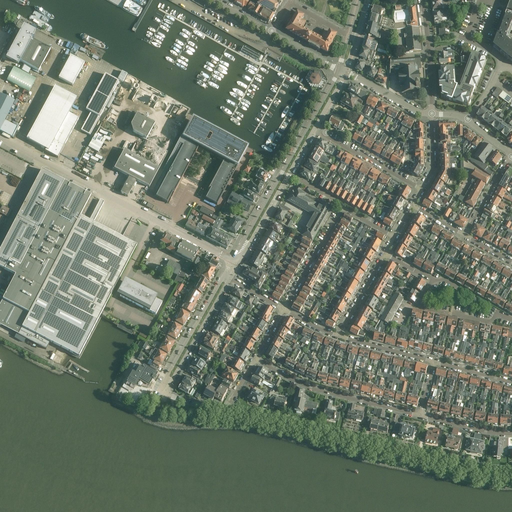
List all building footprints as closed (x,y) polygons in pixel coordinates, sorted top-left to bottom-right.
[(272,0),(259,0),(257,5),(261,7),(274,14),(281,4),(272,0)] [(442,0),(441,0),(431,2),(432,5),(431,5),(431,7),(432,8),(433,11),(442,9),(442,6),(444,6),(442,0)] [(497,36),(494,45),(511,59),(511,44),(506,39),(511,24),(511,0),(510,0),(499,32),(500,32),(499,35),(498,34),(497,36)] [(252,13),(256,6),(250,2),(247,8),(249,9),(248,10),(252,13)] [(256,5),(256,6),(252,13),(256,15),(261,7),(257,5),(256,5)] [(420,27),(417,6),(405,6),(395,6),(394,12),(394,20),(395,21),(393,30),(405,29),(418,28),(418,27),(420,27)] [(274,14),(261,7),(256,15),(268,22),(270,22),(274,14)] [(382,9),(373,7),(372,10),(372,11),(371,12),(372,13),(371,14),(381,16),(382,12),(384,13),(385,9),(382,9)] [(304,17),(298,13),(292,23),(291,23),(287,30),(309,43),(308,45),(311,46),(317,49),(317,50),(319,51),(320,49),(327,53),(332,45),(331,45),(336,35),(330,32),(328,35),(325,33),(321,39),(302,29),(306,22),(302,20),(304,17)] [(371,14),(369,24),(381,27),(390,30),(393,30),(395,21),(394,20),(393,20),(371,14)] [(447,15),(434,17),(434,19),(433,19),(434,22),(435,22),(435,27),(439,26),(439,21),(442,21),(442,18),(447,18),(446,15),(447,15)] [(381,27),(369,24),(367,31),(366,31),(365,36),(380,40),(381,35),(378,34),(379,32),(380,32),(381,27)] [(8,56),(5,60),(17,66),(20,62),(38,72),(50,50),(32,40),(32,41),(31,41),(35,33),(23,27),(19,34),(7,55),(8,56)] [(413,30),(402,32),(403,33),(404,42),(418,40),(418,36),(417,36),(417,34),(413,35),(413,30)] [(362,48),(372,52),(375,53),(377,45),(375,44),(375,42),(365,39),(362,48)] [(391,52),(392,42),(384,40),(383,44),(388,45),(387,52),(391,52)] [(404,42),(405,54),(415,53),(414,47),(418,46),(418,44),(419,44),(418,40),(404,42)] [(242,44),(239,49),(258,60),(261,54),(242,44)] [(360,54),(359,56),(360,57),(359,57),(370,61),(369,63),(372,64),(375,65),(377,60),(376,60),(376,58),(374,57),(376,53),(375,53),(372,52),(362,48),(361,54),(360,54)] [(460,58),(460,64),(466,64),(469,58),(471,54),(463,50),(461,54),(461,55),(461,58),(460,58)] [(440,60),(439,60),(440,64),(449,63),(448,59),(452,59),(451,52),(447,52),(448,54),(439,54),(440,60)] [(439,74),(440,82),(440,81),(441,81),(441,86),(440,86),(440,90),(441,90),(442,93),(441,93),(441,97),(445,99),(445,98),(446,98),(449,99),(448,100),(452,101),(452,100),(456,102),(456,103),(463,106),(463,105),(468,106),(469,105),(471,101),(470,101),(473,93),(474,91),(476,86),(476,87),(479,79),(478,79),(481,71),(482,71),(485,63),(485,64),(484,63),(486,59),(484,58),(485,57),(481,56),(480,56),(480,57),(475,55),(474,55),(472,54),(471,58),(472,58),(460,89),(454,87),(453,72),(455,72),(454,68),(446,68),(446,67),(441,68),(441,69),(440,69),(440,72),(440,74),(439,74)] [(84,64),(70,56),(58,79),(72,86),(84,64)] [(391,57),(391,63),(390,75),(395,75),(395,74),(398,74),(398,75),(399,86),(399,87),(401,87),(401,91),(401,92),(402,92),(402,94),(403,94),(403,93),(418,92),(418,90),(419,90),(419,89),(420,89),(420,85),(420,84),(419,73),(419,72),(419,68),(421,68),(421,69),(420,57),(396,59),(395,57),(391,57)] [(369,70),(372,64),(369,63),(361,60),(360,60),(360,62),(358,61),(357,62),(357,63),(357,64),(356,66),(355,69),(359,71),(362,72),(363,69),(364,70),(365,65),(367,66),(367,67),(367,69),(369,70)] [(375,65),(372,64),(369,70),(367,75),(370,77),(371,78),(372,79),(373,79),(374,79),(377,74),(377,73),(377,72),(373,69),(375,65)] [(14,67),(7,81),(28,92),(36,79),(14,67)] [(378,74),(376,80),(378,81),(377,81),(378,81),(378,82),(380,83),(381,82),(382,83),(382,84),(384,84),(385,84),(387,79),(388,77),(380,75),(381,71),(382,70),(379,69),(379,71),(378,74)] [(122,72),(117,80),(123,83),(127,75),(122,72)] [(323,77),(320,73),(314,73),(314,75),(313,75),(310,80),(313,85),(319,85),(321,80),(320,79),(323,77)] [(119,82),(105,75),(86,111),(90,113),(81,131),(90,136),(119,82)] [(348,91),(359,97),(363,91),(352,86),(351,86),(348,91)] [(77,99),(55,87),(26,140),(45,150),(45,152),(58,159),(64,147),(78,119),(69,114),(77,99)] [(363,91),(359,97),(364,100),(367,94),(363,91)] [(0,94),(0,130),(0,131),(5,121),(14,102),(0,94)] [(344,98),(341,104),(341,105),(344,107),(345,106),(346,105),(353,109),(356,103),(361,105),(363,101),(359,99),(358,100),(348,94),(347,96),(346,95),(344,95),(343,97),(344,98)] [(367,105),(364,112),(366,113),(374,98),(373,98),(373,97),(371,96),(371,97),(370,96),(366,105),(367,105)] [(374,98),(366,113),(368,114),(371,108),(374,109),(379,101),(374,98)] [(378,111),(375,118),(377,119),(385,104),(383,103),(383,102),(382,102),(381,102),(376,110),(378,111)] [(385,104),(377,119),(379,120),(382,114),(385,115),(389,106),(389,105),(388,105),(387,105),(385,104)] [(389,116),(385,122),(387,123),(395,110),(393,109),(394,108),(392,107),(391,108),(391,107),(387,115),(389,116)] [(480,118),(482,119),(487,112),(482,108),(477,115),(477,116),(478,117),(480,118)] [(395,110),(387,123),(390,125),(393,119),(395,120),(400,112),(399,112),(400,111),(398,110),(397,111),(395,110)] [(400,113),(393,127),(396,129),(397,126),(396,125),(398,121),(401,122),(405,115),(403,114),(404,113),(401,112),(401,113),(400,113)] [(487,123),(492,116),(487,112),(482,119),(487,123)] [(154,125),(137,115),(131,126),(133,133),(136,135),(146,140),(154,125)] [(359,115),(355,122),(360,125),(364,118),(359,115)] [(403,133),(411,118),(407,116),(402,125),(404,126),(400,133),(402,134),(403,133)] [(492,127),(497,119),(492,116),(487,123),(492,127)] [(333,118),(329,125),(337,130),(337,129),(341,131),(344,127),(341,126),(343,123),(333,118)] [(411,118),(403,133),(405,134),(408,129),(410,130),(415,121),(411,118)] [(186,140),(155,197),(167,203),(169,204),(183,176),(187,178),(189,175),(185,173),(199,147),(215,156),(213,160),(215,161),(217,157),(224,160),(204,198),(205,199),(217,205),(244,154),(247,148),(192,119),(182,138),(186,140)] [(497,130),(502,123),(497,119),(492,127),(497,130)] [(5,121),(0,131),(12,137),(17,127),(5,121)] [(417,122),(413,128),(414,131),(415,131),(415,134),(423,134),(423,125),(423,124),(421,123),(420,124),(417,122)] [(501,134),(507,127),(502,123),(497,130),(501,134)] [(511,130),(507,127),(501,134),(504,136),(504,137),(505,137),(506,138),(506,137),(507,138),(511,130)] [(463,136),(463,138),(466,140),(471,134),(472,133),(469,131),(469,132),(466,130),(467,130),(466,130),(466,129),(466,128),(465,128),(464,128),(463,128),(463,134),(464,135),(463,136)] [(357,133),(353,140),(353,141),(354,142),(355,142),(357,142),(364,130),(362,129),(359,134),(357,133)] [(364,130),(357,142),(359,143),(359,145),(360,145),(361,145),(365,138),(367,135),(365,133),(366,131),(364,130)] [(375,134),(367,148),(368,149),(368,150),(369,150),(370,150),(375,141),(374,141),(378,134),(376,132),(375,134)] [(368,137),(363,146),(363,147),(365,148),(366,148),(367,148),(375,134),(373,133),(370,138),(368,137)] [(463,145),(463,147),(464,148),(467,144),(467,143),(468,142),(470,144),(475,137),(476,136),(474,134),(473,135),(471,134),(466,140),(465,143),(463,145)] [(377,142),(372,151),(373,152),(374,153),(375,153),(376,153),(386,136),(384,135),(382,139),(381,141),(380,140),(378,141),(377,142)] [(386,136),(376,153),(377,154),(377,155),(378,156),(379,155),(380,156),(385,147),(383,146),(386,141),(388,137),(386,136)] [(466,151),(463,155),(465,156),(468,153),(473,146),(476,148),(481,141),(481,140),(479,138),(478,139),(476,138),(466,151)] [(317,143),(316,145),(317,147),(326,152),(331,155),(335,157),(338,151),(335,149),(334,151),(333,151),(335,147),(321,139),(319,143),(317,143)] [(386,148),(381,156),(382,157),(382,158),(383,158),(384,158),(385,159),(393,144),(391,143),(390,144),(389,146),(388,145),(386,148)] [(472,154),(468,159),(469,160),(484,171),(486,168),(488,167),(484,164),(494,151),(484,143),(474,156),(472,154)] [(393,144),(385,159),(386,159),(386,160),(387,161),(388,161),(389,161),(393,152),(391,151),(394,147),(395,146),(393,144)] [(314,152),(313,154),(325,161),(329,163),(330,161),(323,155),(324,153),(316,148),(314,149),(313,151),(314,152)] [(159,169),(124,150),(114,169),(129,177),(120,193),(127,197),(136,181),(149,188),(159,169)] [(340,151),(336,158),(339,159),(336,164),(338,165),(344,154),(343,152),(342,152),(341,152),(340,151)] [(396,152),(390,162),(393,163),(393,164),(394,164),(401,152),(401,151),(400,151),(399,152),(398,151),(397,153),(396,152)] [(401,152),(394,164),(397,167),(398,166),(399,167),(403,160),(403,159),(401,158),(402,155),(401,154),(402,152),(401,151),(401,152)] [(499,155),(495,152),(489,161),(492,163),(492,164),(495,167),(502,158),(499,156),(499,155)] [(311,155),(309,158),(310,159),(309,159),(318,164),(320,161),(324,163),(325,161),(313,154),(312,155),(311,155)] [(342,164),(340,169),(342,170),(349,156),(348,155),(347,154),(346,154),(341,163),(342,164)] [(349,156),(342,170),(343,171),(344,171),(346,166),(348,167),(353,158),(352,157),(351,157),(349,156)] [(409,170),(408,172),(419,178),(421,175),(420,175),(421,173),(423,169),(418,166),(418,165),(418,158),(409,158),(409,161),(412,163),(410,167),(409,168),(409,170)] [(352,169),(349,174),(351,175),(359,161),(357,161),(357,160),(356,159),(355,159),(350,168),(352,169)] [(305,164),(304,166),(305,167),(314,172),(316,168),(317,168),(323,171),(324,170),(325,169),(319,166),(318,166),(309,161),(307,164),(305,164)] [(359,161),(351,175),(353,176),(356,171),(357,172),(362,163),(362,162),(361,162),(360,162),(359,161)] [(361,174),(358,179),(360,180),(368,167),(367,166),(366,165),(365,164),(364,165),(364,164),(359,173),(361,174)] [(368,167),(360,180),(362,181),(365,177),(366,178),(372,169),(371,168),(371,167),(370,167),(369,167),(368,167)] [(511,169),(509,168),(499,186),(505,190),(507,186),(511,180),(511,177),(511,169)] [(301,172),(300,173),(301,175),(300,175),(305,178),(305,179),(306,180),(308,180),(309,180),(312,182),(314,179),(313,178),(315,175),(304,169),(302,172),(301,172)] [(370,179),(366,186),(368,187),(377,172),(376,171),(376,170),(374,169),(373,170),(369,177),(371,178),(370,179)] [(438,176),(437,178),(438,178),(437,179),(447,185),(448,181),(450,178),(453,180),(455,175),(455,169),(450,169),(441,169),(441,172),(439,176),(438,176)] [(10,286),(0,304),(0,325),(18,335),(46,350),(50,342),(57,346),(59,347),(67,351),(69,352),(79,357),(96,323),(136,246),(93,223),(104,202),(101,201),(90,222),(80,216),(81,214),(84,216),(94,197),(91,196),(84,192),(81,191),(74,187),(71,185),(70,185),(66,183),(64,182),(61,180),(56,178),(49,174),(47,173),(45,172),(42,170),(41,170),(0,250),(0,267),(15,275),(11,284),(8,283),(7,285),(10,286)] [(256,176),(255,178),(257,179),(264,183),(266,179),(267,179),(268,179),(269,176),(269,175),(263,172),(263,171),(261,170),(260,171),(260,170),(256,176)] [(486,185),(490,179),(475,170),(471,177),(475,179),(464,198),(461,196),(459,200),(473,208),(477,202),(476,201),(485,185),(486,185)] [(377,172),(368,187),(370,188),(374,182),(376,183),(381,174),(380,174),(380,173),(379,172),(378,172),(377,172)] [(320,183),(318,187),(320,188),(321,188),(322,189),(323,189),(328,180),(326,179),(328,176),(327,176),(325,174),(320,183)] [(380,183),(376,190),(378,191),(386,177),(384,176),(384,175),(383,174),(382,175),(378,182),(380,183)] [(386,177),(378,191),(380,192),(384,185),(386,187),(390,179),(390,178),(389,178),(388,178),(386,177)] [(330,178),(324,189),(326,191),(327,192),(328,192),(332,186),(329,184),(332,179),(330,178)] [(257,179),(255,183),(254,183),(251,182),(248,188),(258,193),(261,189),(263,187),(262,187),(264,183),(257,179)] [(391,180),(389,185),(395,188),(408,195),(411,191),(407,189),(407,188),(406,188),(405,187),(401,185),(393,181),(391,180)] [(441,189),(450,194),(451,192),(448,190),(442,187),(444,184),(436,180),(434,185),(437,187),(438,186),(442,189),(441,189)] [(336,181),(329,193),(331,194),(332,195),(333,195),(334,195),(337,188),(335,187),(338,182),(336,181)] [(342,183),(334,196),(337,197),(337,198),(338,198),(339,198),(343,192),(340,190),(344,184),(342,183)] [(389,185),(387,187),(400,194),(399,196),(406,200),(406,199),(407,199),(407,198),(407,197),(408,195),(395,188),(389,185)] [(432,186),(431,188),(431,189),(439,194),(440,191),(446,194),(449,196),(450,194),(441,189),(442,189),(438,186),(437,187),(434,185),(433,186),(432,186)] [(347,186),(340,198),(344,201),(348,194),(350,191),(348,190),(349,187),(347,186)] [(497,190),(497,192),(511,200),(511,197),(505,193),(506,192),(499,187),(499,188),(498,188),(497,189),(497,190)] [(304,238),(312,242),(331,208),(331,209),(331,208),(324,204),(323,205),(306,195),(300,191),(301,190),(300,189),(299,188),(297,188),(294,193),(293,193),(293,194),(292,194),(288,201),(314,215),(307,228),(303,236),(303,237),(304,238)] [(352,189),(345,201),(347,202),(347,203),(348,204),(349,204),(353,197),(351,196),(354,190),(352,189)] [(256,196),(247,191),(246,191),(244,194),(243,193),(242,196),(253,202),(256,196)] [(357,192),(350,204),(352,205),(352,206),(353,207),(354,207),(355,207),(358,200),(356,199),(359,193),(360,192),(358,191),(357,192)] [(429,191),(428,194),(429,194),(428,195),(441,203),(442,201),(435,197),(437,195),(430,191),(430,192),(429,191)] [(495,194),(495,195),(502,199),(503,197),(511,203),(511,202),(511,200),(497,192),(496,192),(495,193),(495,194)] [(248,212),(252,204),(232,193),(226,203),(235,208),(235,206),(238,208),(239,207),(248,212)] [(362,203),(362,202),(365,197),(362,195),(355,207),(360,210),(364,204),(362,203)] [(426,196),(425,198),(426,199),(434,204),(435,203),(441,206),(443,204),(441,203),(428,195),(427,196),(426,196)] [(366,200),(361,210),(361,211),(362,212),(363,212),(365,213),(368,206),(366,205),(370,197),(368,196),(366,200)] [(388,196),(387,198),(402,206),(403,205),(404,205),(405,203),(405,202),(397,197),(396,200),(388,196)] [(492,199),(491,200),(505,208),(506,206),(500,203),(501,201),(494,197),(494,196),(493,197),(492,198),(492,199)] [(387,198),(386,200),(393,204),(392,206),(400,211),(401,211),(402,209),(401,208),(402,206),(387,198)] [(372,201),(365,213),(367,214),(368,215),(369,215),(370,215),(370,216),(374,209),(375,206),(373,205),(374,203),(374,202),(373,200),(372,201)] [(423,202),(421,205),(422,205),(429,209),(431,206),(441,212),(439,215),(442,216),(445,211),(425,200),(424,203),(423,202)] [(490,204),(489,204),(497,208),(498,206),(503,210),(505,208),(491,200),(491,202),(490,202),(489,203),(490,204)] [(154,207),(146,202),(143,201),(142,202),(141,204),(152,210),(154,207)] [(447,209),(443,216),(448,219),(455,206),(453,205),(450,210),(447,209)] [(487,209),(486,209),(493,213),(494,211),(498,213),(499,211),(489,205),(488,207),(487,207),(487,208),(487,209)] [(199,212),(215,221),(218,215),(202,207),(199,212)] [(224,207),(221,212),(225,215),(229,217),(230,215),(232,211),(224,207)] [(384,208),(383,210),(396,217),(397,215),(398,215),(399,214),(398,213),(398,212),(391,208),(390,211),(384,208)] [(279,213),(276,218),(282,221),(285,216),(290,220),(292,217),(286,214),(287,213),(280,209),(278,213),(279,213)] [(449,220),(448,220),(454,223),(459,214),(461,210),(458,209),(457,212),(458,212),(457,213),(456,216),(452,214),(449,220)] [(383,210),(382,212),(388,215),(386,218),(393,222),(393,221),(395,221),(395,220),(395,219),(396,217),(383,210)] [(459,216),(455,224),(459,226),(466,214),(468,211),(465,210),(464,212),(462,215),(462,216),(461,217),(459,216)] [(466,214),(459,226),(463,228),(464,228),(468,221),(465,220),(466,218),(467,218),(468,215),(469,215),(471,212),(468,210),(468,211),(466,214)] [(486,210),(483,214),(491,218),(492,216),(497,219),(498,217),(486,210)] [(344,217),(343,219),(356,226),(357,223),(352,220),(353,218),(345,214),(343,216),(344,217)] [(378,214),(376,217),(385,222),(383,224),(390,227),(391,228),(393,225),(392,224),(393,223),(378,214)] [(415,218),(415,219),(428,227),(429,227),(432,229),(435,225),(431,223),(429,225),(424,222),(425,220),(417,215),(416,215),(415,217),(415,218)] [(224,220),(223,219),(218,217),(212,227),(218,230),(224,220)] [(231,220),(229,223),(230,224),(238,228),(239,228),(240,226),(240,225),(241,223),(234,218),(232,220),(231,220)] [(342,219),(340,222),(341,223),(340,224),(348,228),(347,228),(353,232),(355,229),(349,226),(350,224),(343,220),(342,219)] [(413,221),(412,222),(412,223),(421,228),(422,226),(423,226),(428,229),(428,227),(415,219),(414,221),(413,221)] [(190,230),(194,222),(189,220),(185,227),(190,230)] [(473,233),(473,234),(476,236),(481,228),(483,224),(484,223),(481,221),(479,226),(480,227),(479,228),(476,226),(473,233)] [(194,232),(198,225),(194,222),(190,230),(194,232)] [(271,226),(270,229),(278,233),(281,235),(284,229),(272,222),(270,226),(271,226)] [(238,228),(230,224),(227,230),(235,234),(236,231),(238,231),(238,230),(238,229),(238,228)] [(481,228),(476,236),(481,238),(485,231),(483,230),(486,225),(483,224),(481,228)] [(203,227),(198,225),(194,232),(199,235),(203,227)] [(203,227),(199,235),(204,237),(209,227),(204,225),(203,227)] [(339,225),(337,227),(338,228),(337,229),(350,236),(351,234),(349,233),(349,230),(346,229),(340,225),(339,225)] [(363,229),(363,230),(367,232),(382,241),(383,239),(384,239),(386,237),(385,236),(378,232),(377,234),(370,230),(371,228),(365,225),(363,229)] [(410,227),(409,229),(421,236),(423,234),(417,231),(419,229),(411,225),(410,225),(410,227)] [(429,239),(431,241),(439,227),(435,225),(431,233),(432,234),(429,239)] [(491,234),(487,242),(491,244),(496,237),(494,236),(497,230),(498,227),(496,226),(496,227),(494,229),(491,234)] [(206,238),(216,244),(221,234),(217,232),(218,230),(212,227),(211,229),(206,238)] [(439,227),(431,241),(433,242),(436,236),(438,237),(443,229),(439,227)] [(487,232),(483,239),(487,242),(491,234),(494,229),(492,228),(490,232),(489,233),(487,232)] [(336,230),(335,232),(335,233),(342,236),(343,235),(349,238),(350,236),(337,229),(337,230),(336,230)] [(421,237),(421,236),(409,229),(406,234),(414,238),(416,236),(421,239),(425,241),(426,239),(421,237)] [(363,230),(359,237),(363,239),(364,239),(365,237),(367,232),(363,230)] [(266,233),(265,235),(266,237),(265,237),(274,242),(275,239),(277,240),(279,237),(269,231),(268,233),(266,233)] [(442,240),(439,245),(442,246),(449,234),(447,233),(446,232),(445,231),(444,231),(440,238),(442,240)] [(165,233),(160,243),(167,247),(165,250),(175,255),(174,256),(186,262),(182,269),(187,272),(191,264),(190,264),(193,259),(194,260),(194,259),(196,256),(198,251),(181,242),(175,239),(165,233)] [(334,233),(333,236),(333,237),(345,245),(347,242),(340,239),(341,237),(335,234),(334,233)] [(499,233),(492,244),(494,246),(495,246),(496,247),(497,247),(501,240),(502,238),(500,235),(501,234),(499,233)] [(503,239),(498,248),(499,248),(500,249),(501,249),(502,250),(509,236),(511,234),(509,233),(508,235),(505,241),(503,239)] [(221,234),(216,244),(227,249),(232,240),(221,234)] [(449,234),(442,246),(444,248),(447,242),(449,244),(453,236),(453,235),(452,235),(451,235),(449,234)] [(509,236),(502,250),(503,250),(503,251),(504,252),(505,252),(506,252),(510,244),(508,243),(511,236),(511,234),(509,236)] [(404,238),(403,240),(419,248),(420,247),(416,245),(411,242),(412,239),(405,235),(405,236),(404,236),(403,238),(404,238)] [(331,238),(330,240),(331,241),(330,241),(337,245),(338,243),(344,247),(345,245),(333,237),(332,239),(331,238)] [(364,239),(379,248),(381,243),(374,239),(372,241),(365,237),(364,239)] [(304,238),(301,243),(310,248),(311,245),(312,246),(313,243),(312,242),(304,238)] [(263,242),(261,244),(271,250),(272,247),(271,247),(273,243),(264,239),(263,239),(262,240),(262,241),(263,242)] [(363,239),(362,242),(364,243),(370,246),(369,248),(376,252),(377,252),(378,250),(378,249),(379,248),(364,239),(363,239)] [(450,253),(448,256),(451,257),(452,254),(459,242),(457,241),(457,240),(456,239),(455,239),(454,239),(450,246),(453,248),(450,253)] [(401,241),(400,243),(401,243),(400,244),(407,248),(409,245),(414,248),(419,251),(420,250),(418,249),(419,248),(403,240),(402,241),(401,241)] [(296,241),(295,243),(297,244),(296,247),(307,253),(308,253),(309,250),(308,250),(309,248),(296,241)] [(329,245),(328,246),(344,255),(345,253),(342,251),(338,249),(339,247),(337,246),(330,242),(329,242),(328,244),(329,245)] [(459,242),(452,254),(455,256),(458,250),(460,252),(464,244),(463,244),(463,243),(462,243),(461,243),(459,242)] [(258,247),(258,248),(258,249),(258,250),(266,255),(268,252),(269,252),(271,253),(272,251),(271,250),(261,244),(260,247),(259,247),(258,247)] [(398,248),(397,250),(409,256),(411,254),(405,251),(407,249),(400,245),(400,246),(399,245),(398,247),(398,248)] [(462,253),(460,255),(462,256),(460,259),(462,260),(469,248),(468,247),(468,246),(467,245),(466,246),(466,245),(462,253)] [(293,246),(291,248),(297,252),(296,254),(304,258),(305,258),(306,256),(305,256),(306,254),(293,246)] [(326,247),(325,249),(326,249),(326,250),(332,253),(333,252),(339,255),(342,257),(344,255),(328,246),(327,247),(326,247)] [(361,249),(360,251),(373,258),(373,257),(374,257),(375,255),(375,254),(367,250),(365,248),(364,251),(361,249)] [(469,248),(462,260),(465,261),(466,259),(467,256),(469,257),(473,250),(473,249),(472,248),(471,248),(469,248)] [(324,253),(323,255),(335,262),(337,260),(330,256),(332,254),(325,251),(324,250),(323,253),(324,253)] [(396,251),(394,253),(395,253),(395,254),(402,258),(403,256),(408,259),(409,259),(408,262),(411,263),(414,259),(409,256),(397,250),(396,251)] [(424,254),(417,267),(421,269),(425,261),(423,260),(426,255),(428,251),(426,250),(424,254)] [(207,255),(198,251),(196,256),(199,258),(216,268),(219,263),(218,261),(207,255)] [(360,251),(359,253),(364,256),(363,258),(370,262),(371,262),(372,261),(372,260),(372,259),(373,258),(360,251)] [(473,259),(470,264),(472,265),(479,253),(478,252),(477,251),(476,251),(475,251),(471,258),(473,259)] [(255,256),(254,258),(263,263),(264,261),(263,260),(265,257),(257,252),(256,253),(255,253),(254,254),(254,255),(255,256)] [(290,252),(289,254),(294,257),(292,259),(301,264),(301,263),(302,263),(303,261),(302,260),(303,259),(293,253),(290,252)] [(417,257),(413,264),(417,267),(424,254),(422,253),(421,255),(419,254),(417,257)] [(479,253),(472,265),(474,267),(477,261),(479,262),(483,255),(482,254),(481,254),(480,254),(479,253)] [(433,260),(427,272),(432,275),(433,272),(433,271),(436,266),(433,265),(435,262),(436,262),(438,259),(440,256),(437,254),(433,260)] [(321,256),(320,259),(327,263),(328,261),(334,264),(335,262),(323,255),(322,257),(321,256)] [(483,264),(478,272),(481,274),(482,271),(489,259),(487,258),(487,257),(486,256),(485,256),(481,263),(483,264)] [(287,257),(286,259),(292,263),(290,265),(298,269),(299,269),(300,267),(299,266),(300,264),(287,257)] [(250,261),(250,262),(251,263),(250,264),(259,268),(260,265),(261,266),(263,263),(254,258),(252,260),(251,260),(250,261)] [(356,259),(355,261),(367,268),(368,266),(369,267),(370,264),(369,264),(370,264),(362,260),(361,261),(356,258),(356,259)] [(352,259),(351,262),(353,263),(359,266),(357,268),(365,272),(366,273),(367,270),(366,270),(367,268),(355,261),(352,259)] [(427,261),(422,270),(427,272),(433,260),(431,259),(429,262),(427,261)] [(482,271),(481,274),(483,275),(484,272),(487,267),(490,269),(494,261),(493,261),(493,260),(492,259),(491,260),(489,259),(482,271)] [(169,260),(165,269),(178,276),(174,282),(178,284),(180,285),(186,273),(180,270),(182,267),(169,260)] [(318,263),(317,265),(330,272),(331,269),(325,266),(326,264),(320,260),(320,261),(319,260),(317,262),(318,263)] [(439,264),(435,271),(439,273),(445,262),(443,261),(441,265),(439,264)] [(284,262),(283,264),(289,268),(287,270),(295,274),(296,274),(297,272),(296,271),(297,270),(284,262)] [(445,262),(439,273),(443,275),(447,268),(445,267),(447,263),(445,262)] [(493,271),(490,276),(492,277),(499,264),(498,264),(498,263),(496,262),(495,262),(491,270),(493,271)] [(388,263),(387,266),(388,266),(387,268),(390,269),(389,270),(399,276),(401,273),(398,272),(398,273),(397,273),(399,268),(390,263),(389,263),(388,263)] [(207,264),(203,270),(205,271),(213,275),(214,273),(214,272),(215,269),(209,265),(207,264)] [(499,264),(492,277),(494,278),(497,273),(500,274),(504,267),(503,267),(503,266),(502,265),(501,265),(499,264)] [(315,266),(314,268),(315,269),(321,273),(323,271),(329,274),(332,277),(334,274),(330,272),(317,265),(316,266),(315,266)] [(445,276),(449,279),(456,267),(453,265),(450,271),(448,269),(445,276)] [(455,282),(459,284),(467,270),(468,268),(466,266),(461,276),(459,275),(455,282)] [(456,267),(449,279),(453,281),(457,274),(459,271),(457,270),(458,268),(456,267)] [(245,271),(243,274),(244,275),(248,278),(248,279),(248,280),(248,281),(249,281),(250,281),(251,281),(252,280),(256,283),(254,287),(259,290),(262,285),(266,277),(267,276),(267,275),(262,273),(261,274),(260,275),(259,274),(259,273),(253,270),(252,271),(248,268),(246,271),(245,271)] [(282,268),(280,270),(286,273),(284,275),(291,279),(292,279),(293,279),(294,277),(293,276),(294,275),(287,271),(282,268)] [(347,271),(361,279),(364,274),(355,269),(354,271),(349,268),(347,271)] [(385,268),(384,271),(384,272),(391,275),(392,274),(398,277),(399,276),(389,270),(390,269),(387,268),(386,269),(385,268)] [(503,276),(500,282),(502,283),(509,270),(508,269),(507,268),(506,268),(505,268),(501,276),(503,276)] [(203,270),(200,275),(202,276),(202,277),(209,281),(210,278),(211,278),(212,277),(213,275),(205,271),(203,270)] [(313,272),(312,274),(325,281),(326,279),(320,276),(321,274),(314,270),(313,270),(312,272),(313,272)] [(509,270),(502,283),(504,284),(507,279),(509,280),(511,274),(511,270),(510,271),(509,270)] [(347,271),(346,273),(353,276),(351,279),(359,283),(360,283),(361,280),(360,280),(361,279),(347,271)] [(277,272),(275,275),(278,277),(278,276),(282,278),(280,280),(288,285),(289,284),(289,285),(291,282),(290,282),(291,280),(284,276),(277,272)] [(466,272),(459,284),(463,287),(467,280),(465,278),(468,273),(466,272)] [(465,287),(469,290),(476,278),(479,273),(476,272),(470,282),(468,281),(465,287)] [(382,274),(381,277),(393,284),(394,282),(389,279),(390,277),(384,273),(383,274),(382,274)] [(311,275),(309,277),(310,277),(310,278),(316,281),(317,280),(324,283),(325,281),(312,274),(311,275)] [(346,276),(344,278),(351,282),(350,284),(356,287),(357,286),(358,287),(359,284),(346,276)] [(272,279),(274,281),(280,284),(278,286),(285,290),(286,290),(288,288),(287,287),(288,286),(281,282),(281,281),(276,278),(276,279),(273,277),(272,279)] [(381,277),(379,280),(380,280),(379,281),(386,285),(387,283),(392,286),(393,284),(381,277)] [(308,281),(307,283),(320,290),(321,288),(315,284),(316,282),(309,278),(309,279),(308,278),(307,281),(308,281)] [(411,278),(409,280),(423,288),(424,286),(425,287),(426,284),(426,283),(418,279),(417,281),(411,278)] [(478,279),(476,278),(469,290),(473,292),(477,286),(475,284),(478,279)] [(197,285),(205,289),(207,287),(206,286),(206,285),(208,282),(201,279),(197,285)] [(124,280),(116,295),(149,312),(156,315),(162,303),(155,300),(157,297),(124,280)] [(409,280),(408,282),(415,286),(413,288),(421,292),(422,292),(423,290),(422,289),(423,288),(409,280)] [(486,284),(479,296),(483,298),(487,291),(485,290),(490,282),(488,281),(486,284)] [(377,282),(376,285),(391,294),(393,292),(390,291),(384,287),(385,285),(379,282),(378,283),(377,282)] [(306,283),(304,285),(305,286),(312,290),(313,288),(319,292),(320,290),(307,283),(307,284),(306,283)] [(342,283),(341,285),(354,293),(356,290),(355,290),(355,288),(349,285),(348,286),(342,283)] [(475,293),(479,296),(486,284),(483,283),(480,288),(479,287),(475,293)] [(485,299),(489,301),(499,284),(497,283),(492,293),(489,292),(485,299)] [(273,284),(271,286),(277,289),(275,292),(282,296),(282,295),(283,296),(285,293),(284,293),(285,291),(278,287),(273,284)] [(499,284),(489,301),(493,304),(498,296),(495,295),(501,286),(499,284)] [(205,289),(197,285),(194,291),(201,294),(203,291),(204,291),(205,289)] [(341,285),(340,287),(346,290),(345,292),(351,296),(352,295),(353,295),(354,293),(341,285)] [(376,285),(374,288),(375,289),(374,289),(381,293),(382,291),(388,295),(390,296),(391,294),(376,285)] [(303,288),(301,291),(302,291),(309,295),(310,293),(316,297),(316,296),(318,294),(312,291),(305,287),(304,288),(303,288)] [(234,292),(233,295),(240,299),(242,296),(246,298),(248,295),(244,293),(235,288),(233,292),(234,292)] [(279,301),(282,296),(269,289),(268,291),(274,294),(272,297),(279,301)] [(405,289),(403,291),(417,299),(418,297),(418,298),(420,295),(419,295),(420,294),(412,290),(411,293),(405,289)] [(507,291),(498,307),(503,309),(507,302),(505,300),(507,295),(510,290),(508,289),(507,291)] [(372,291),(370,294),(384,302),(385,300),(379,296),(380,294),(374,290),(373,292),(372,291)] [(494,304),(498,307),(507,291),(505,290),(501,298),(498,297),(494,304)] [(189,298),(196,302),(198,299),(199,299),(201,296),(200,296),(200,295),(193,291),(189,298)] [(337,291),(336,293),(350,301),(351,298),(350,298),(351,297),(344,293),(343,295),(337,291)] [(402,291),(401,293),(402,293),(408,297),(407,299),(414,303),(415,303),(417,301),(416,300),(417,299),(403,291),(402,291)] [(300,292),(299,295),(300,296),(299,297),(308,302),(309,299),(311,300),(314,302),(315,300),(312,298),(302,292),(301,293),(300,292)] [(336,293),(335,295),(341,299),(340,300),(340,301),(346,305),(347,304),(347,303),(348,303),(350,301),(336,293)] [(395,293),(380,320),(389,325),(404,298),(395,293)] [(254,299),(249,296),(245,303),(250,306),(254,299)] [(229,301),(228,303),(236,308),(240,310),(243,304),(239,302),(231,297),(230,297),(228,300),(229,301)] [(368,300),(367,302),(371,304),(372,304),(382,309),(383,307),(377,304),(378,301),(370,297),(368,299),(369,299),(368,300)] [(189,298),(186,303),(194,308),(196,305),(195,304),(196,302),(189,298)] [(297,298),(295,301),(296,302),(303,306),(305,304),(311,307),(312,305),(299,298),(298,299),(297,298)] [(331,302),(345,310),(346,307),(345,307),(346,305),(340,301),(338,303),(332,300),(331,302)] [(331,302),(330,304),(336,308),(335,310),(341,313),(342,311),(343,312),(345,310),(331,302)] [(381,312),(382,309),(372,304),(371,304),(367,302),(365,306),(373,310),(374,308),(381,312)] [(192,311),(194,308),(186,303),(183,309),(190,313),(192,311)] [(293,305),(291,308),(293,309),(300,313),(301,314),(305,308),(303,307),(296,303),(294,306),(293,305)] [(225,305),(223,308),(225,309),(223,311),(231,316),(234,310),(225,305)] [(260,305),(259,307),(272,314),(273,313),(275,310),(274,310),(267,306),(266,308),(260,305)] [(259,307),(258,309),(263,312),(262,314),(270,319),(271,317),(271,316),(272,314),(259,307)] [(363,310),(362,312),(375,319),(375,318),(376,317),(370,314),(372,312),(364,307),(364,308),(363,308),(362,310),(363,310)] [(323,308),(322,310),(323,310),(326,312),(338,319),(339,317),(340,318),(341,315),(340,315),(341,315),(334,311),(333,313),(327,310),(323,308)] [(182,311),(179,316),(187,321),(189,318),(188,317),(189,315),(182,311)] [(256,311),(254,313),(260,317),(260,316),(261,316),(260,319),(267,323),(268,321),(269,321),(270,319),(262,314),(256,311)] [(307,317),(312,320),(315,314),(310,311),(307,317)] [(415,325),(414,330),(416,331),(417,326),(419,320),(421,320),(423,312),(418,311),(415,325)] [(326,312),(324,314),(330,318),(329,320),(336,323),(337,324),(338,321),(337,321),(338,319),(326,312)] [(360,313),(359,315),(359,316),(359,317),(366,321),(368,318),(373,322),(375,319),(362,312),(361,314),(360,313)] [(221,316),(219,318),(228,323),(231,317),(223,313),(222,313),(220,315),(221,316)] [(435,314),(430,313),(425,333),(428,334),(430,322),(433,323),(435,314)] [(187,321),(179,316),(175,322),(183,326),(184,323),(185,324),(187,321)] [(250,317),(249,319),(264,328),(265,327),(266,327),(267,325),(266,324),(259,320),(258,322),(252,318),(250,317)] [(286,318),(284,321),(298,329),(299,328),(300,327),(296,325),(296,326),(293,324),(295,322),(287,317),(287,318),(286,318)] [(357,320),(356,322),(371,330),(374,332),(375,329),(370,327),(365,324),(366,321),(359,317),(358,317),(356,319),(357,320)] [(323,318),(322,320),(327,323),(325,326),(333,329),(335,327),(334,327),(335,324),(323,318)] [(453,318),(450,334),(452,334),(453,328),(452,328),(452,327),(456,328),(458,319),(453,318)] [(249,319),(248,321),(250,322),(256,325),(255,327),(262,331),(263,332),(264,329),(264,328),(249,319)] [(216,323),(215,324),(215,325),(215,326),(223,330),(225,331),(228,326),(218,320),(217,323),(217,322),(216,323)] [(284,321),(282,325),(283,326),(282,326),(290,330),(291,328),(294,329),(293,330),(297,332),(298,330),(298,329),(284,321)] [(465,321),(462,336),(464,336),(465,331),(464,331),(464,330),(468,330),(468,331),(470,322),(469,322),(465,321)] [(171,329),(179,334),(181,331),(180,330),(182,328),(172,322),(170,325),(172,326),(171,329)] [(355,322),(353,325),(354,325),(354,326),(361,330),(362,328),(366,330),(366,331),(370,333),(371,330),(356,322),(355,323),(355,322)] [(213,329),(212,331),(220,336),(223,330),(215,326),(214,326),(213,328),(213,329)] [(353,327),(350,332),(351,333),(350,334),(352,335),(353,334),(357,336),(359,333),(364,336),(365,334),(353,327)] [(247,328),(246,329),(259,337),(260,335),(261,335),(262,334),(261,333),(261,332),(254,328),(253,331),(247,328)] [(280,330),(279,332),(291,339),(292,337),(287,334),(288,332),(281,328),(280,328),(279,329),(280,330)] [(304,337),(301,342),(303,343),(309,331),(308,330),(308,329),(306,328),(305,329),(301,336),(304,337)] [(373,341),(378,342),(382,328),(380,328),(378,333),(375,333),(373,341)] [(177,338),(179,334),(171,329),(169,332),(167,331),(165,334),(166,334),(175,340),(177,337),(177,338)] [(246,330),(245,331),(251,335),(249,337),(257,341),(258,341),(259,339),(258,338),(259,337),(246,329),(246,330)] [(390,345),(394,329),(392,329),(390,336),(387,336),(385,344),(390,345)] [(309,331),(303,343),(305,344),(307,342),(309,343),(310,340),(314,333),(314,332),(312,331),(311,332),(309,331)] [(277,334),(276,335),(277,336),(284,340),(285,338),(290,341),(291,339),(279,332),(278,334),(277,334)] [(313,341),(311,344),(313,345),(312,347),(313,348),(314,348),(317,343),(320,336),(318,335),(319,334),(317,333),(316,334),(312,341),(313,341)] [(208,335),(206,339),(216,344),(218,341),(219,342),(220,339),(211,334),(209,336),(208,335)] [(397,347),(401,348),(405,334),(403,334),(401,340),(399,339),(397,347)] [(214,347),(216,344),(208,335),(204,345),(214,350),(215,348),(214,347)] [(317,343),(314,348),(317,349),(317,350),(319,344),(321,345),(325,338),(324,337),(325,337),(323,336),(322,336),(320,336),(317,343)] [(415,341),(413,349),(415,349),(415,350),(417,351),(421,337),(419,336),(417,342),(415,341)] [(166,337),(163,343),(171,348),(173,345),(173,344),(174,342),(166,337)] [(241,338),(240,340),(253,347),(254,346),(255,346),(256,344),(255,343),(256,343),(248,339),(247,341),(241,338)] [(274,340),(274,342),(291,351),(292,349),(287,347),(282,344),(283,342),(276,338),(274,338),(274,339),(274,340)] [(332,339),(326,353),(328,354),(329,354),(331,349),(333,349),(336,342),(334,341),(334,340),(332,339)] [(240,340),(239,342),(245,345),(243,347),(251,352),(251,351),(252,351),(253,350),(252,349),(253,347),(240,340)] [(435,346),(433,354),(435,355),(437,356),(441,341),(439,341),(437,346),(435,346)] [(272,343),(271,344),(272,345),(271,346),(278,350),(279,347),(285,350),(290,354),(291,351),(274,342),(273,343),(272,343)] [(170,351),(171,348),(163,343),(159,349),(167,354),(169,351),(170,351)] [(343,343),(338,357),(341,358),(343,352),(345,353),(347,345),(346,345),(345,344),(343,343)] [(446,350),(445,357),(446,358),(446,359),(449,359),(453,344),(451,344),(449,350),(446,350)] [(354,346),(350,361),(353,361),(354,356),(357,356),(359,348),(357,348),(357,347),(354,346)] [(269,349),(268,351),(282,359),(283,357),(277,353),(278,351),(271,347),(270,347),(269,348),(269,349)] [(457,352),(455,360),(457,360),(456,361),(459,362),(463,347),(461,347),(459,353),(457,352)] [(211,353),(201,348),(199,352),(200,352),(199,355),(208,360),(210,358),(209,357),(211,353)] [(234,349),(234,350),(248,357),(248,356),(249,356),(250,354),(250,353),(242,349),(241,351),(235,348),(234,349)] [(152,350),(150,353),(164,360),(165,358),(165,359),(167,356),(166,356),(166,355),(158,351),(155,349),(153,351),(152,350)] [(288,358),(284,366),(285,366),(284,366),(285,367),(286,367),(287,367),(289,368),(299,350),(296,349),(291,360),(288,358)] [(359,357),(358,361),(360,362),(358,367),(361,368),(361,367),(366,349),(363,349),(361,349),(359,357)] [(366,349),(361,367),(364,367),(366,358),(368,359),(370,351),(369,351),(369,350),(366,349)] [(234,350),(233,352),(238,355),(237,357),(245,362),(245,361),(246,361),(247,359),(248,357),(234,350)] [(299,350),(289,368),(290,369),(291,370),(292,370),(293,370),(297,363),(295,362),(301,351),(300,350),(299,350)] [(266,353),(265,354),(266,355),(270,358),(269,359),(272,360),(274,357),(281,361),(277,366),(280,368),(285,360),(282,359),(268,351),(267,353),(266,353)] [(377,352),(373,366),(376,367),(377,362),(380,362),(382,354),(380,354),(380,353),(377,352)] [(476,358),(474,365),(476,365),(475,366),(478,367),(482,352),(480,352),(478,358),(476,358)] [(150,353),(149,355),(150,356),(149,358),(153,360),(161,365),(162,365),(163,362),(164,360),(150,353)] [(388,355),(385,370),(387,370),(388,365),(391,365),(393,357),(391,357),(391,356),(388,355)] [(229,358),(228,359),(242,367),(242,366),(243,367),(244,365),(243,364),(244,363),(235,359),(235,360),(229,357),(229,358)] [(400,358),(396,372),(398,373),(400,367),(402,368),(404,360),(402,360),(402,359),(400,358)] [(205,364),(197,359),(192,366),(201,371),(203,367),(205,369),(207,365),(205,364)] [(227,362),(232,365),(231,367),(239,372),(240,371),(241,371),(242,369),(241,369),(242,368),(242,367),(228,359),(228,360),(227,362)] [(298,364),(295,372),(296,373),(297,373),(298,373),(300,374),(306,360),(303,359),(301,365),(298,364)] [(306,360),(300,374),(301,374),(301,375),(302,376),(303,376),(304,376),(307,368),(305,367),(308,361),(306,360)] [(152,361),(149,366),(151,367),(158,371),(158,370),(159,371),(160,368),(159,368),(161,366),(154,362),(152,361)] [(411,361),(407,375),(409,376),(411,370),(413,371),(415,363),(414,363),(414,362),(411,361)] [(508,377),(511,362),(509,362),(507,368),(505,367),(503,375),(508,377)] [(309,369),(306,377),(306,378),(308,378),(309,378),(310,378),(315,365),(313,364),(311,370),(309,369)] [(422,364),(418,381),(420,382),(421,377),(422,374),(425,375),(427,369),(428,366),(427,366),(427,365),(422,364)] [(157,374),(144,366),(142,368),(139,366),(135,373),(132,372),(124,385),(134,390),(136,385),(148,388),(153,379),(154,380),(157,374)] [(200,371),(192,366),(189,372),(201,379),(202,376),(198,374),(200,371)] [(227,367),(224,372),(236,379),(238,375),(237,375),(238,374),(231,370),(231,369),(227,367)] [(259,367),(257,371),(271,379),(272,377),(267,374),(268,372),(262,369),(262,368),(260,367),(259,367)] [(319,373),(317,381),(318,381),(317,382),(320,382),(320,381),(322,382),(326,368),(323,367),(322,374),(319,373)] [(330,376),(328,384),(329,384),(328,385),(331,385),(331,384),(333,385),(337,367),(335,367),(334,370),(332,376),(330,376)] [(447,371),(442,369),(439,384),(441,384),(442,378),(445,379),(447,371)] [(255,372),(254,374),(255,374),(255,375),(263,380),(265,378),(270,381),(271,379),(257,371),(256,372),(255,372)] [(341,379),(339,387),(340,387),(342,388),(342,387),(344,388),(348,371),(346,371),(343,379),(341,379)] [(224,372),(221,377),(225,380),(226,379),(233,383),(234,381),(234,382),(236,379),(224,372)] [(459,374),(454,372),(450,387),(449,393),(451,393),(453,388),(452,387),(454,381),(457,382),(459,374)] [(353,381),(351,389),(351,390),(353,391),(354,390),(355,390),(359,374),(357,373),(355,382),(353,381)] [(470,377),(465,375),(461,390),(460,395),(463,396),(465,384),(468,385),(470,377)] [(187,376),(183,383),(192,388),(196,381),(187,376)] [(254,376),(251,381),(259,386),(261,383),(263,384),(264,381),(262,380),(254,376)] [(221,378),(220,381),(223,382),(222,385),(229,389),(230,389),(231,389),(231,387),(231,386),(232,384),(221,378)] [(492,383),(487,381),(484,396),(486,397),(488,390),(490,391),(492,383)] [(374,386),(371,394),(372,395),(375,396),(375,395),(377,396),(381,383),(378,382),(377,387),(374,386)] [(191,388),(183,383),(179,389),(190,395),(193,389),(189,390),(191,388)] [(386,390),(384,397),(384,398),(384,399),(387,399),(387,398),(389,399),(392,385),(390,384),(388,390),(386,390)] [(499,384),(494,403),(496,403),(498,397),(499,393),(501,394),(504,386),(499,384)] [(409,396),(407,403),(407,404),(410,405),(411,404),(412,404),(416,390),(416,388),(417,385),(414,385),(411,397),(409,396)] [(214,398),(218,392),(209,386),(204,395),(209,398),(208,399),(212,401),(213,400),(214,398)] [(221,386),(218,392),(214,398),(222,402),(227,393),(226,393),(228,390),(221,386)] [(295,399),(294,402),(296,403),(294,411),(296,412),(296,414),(301,415),(302,413),(303,413),(304,407),(316,410),(318,404),(302,400),(304,390),(297,387),(295,396),(296,396),(296,399),(295,399)] [(397,393),(395,400),(396,400),(395,401),(398,402),(398,401),(400,402),(404,387),(401,387),(400,394),(397,393)] [(255,388),(249,399),(250,399),(250,401),(252,402),(253,401),(259,404),(261,400),(262,400),(264,397),(266,398),(268,395),(255,388)] [(427,409),(430,410),(430,409),(432,410),(437,390),(432,389),(431,392),(434,393),(434,394),(432,401),(429,401),(427,409)] [(448,398),(444,413),(446,413),(446,414),(448,415),(449,414),(451,406),(448,405),(450,398),(450,397),(450,396),(453,396),(454,394),(451,393),(449,393),(448,398)] [(453,406),(451,414),(452,415),(453,416),(454,415),(456,416),(459,401),(460,395),(458,395),(457,400),(455,407),(453,406)] [(274,407),(284,409),(285,405),(286,405),(286,403),(287,398),(283,398),(282,399),(276,397),(276,399),(271,398),(269,402),(274,404),(274,407)] [(441,403),(439,411),(439,412),(440,412),(441,413),(442,412),(444,413),(448,398),(445,397),(444,404),(441,403)] [(326,411),(324,418),(324,420),(327,420),(328,419),(334,421),(334,420),(338,421),(340,414),(336,414),(336,413),(330,412),(333,402),(327,400),(324,411),(326,411)] [(465,409),(463,417),(463,418),(465,419),(466,418),(468,418),(471,404),(469,403),(467,410),(465,409)] [(347,405),(344,417),(347,418),(347,419),(351,420),(351,419),(362,421),(364,414),(354,411),(356,406),(355,406),(351,405),(347,405)] [(477,412),(475,420),(475,421),(477,422),(478,421),(480,421),(483,407),(481,406),(479,413),(477,412)] [(369,418),(367,426),(371,427),(370,429),(372,430),(371,432),(376,433),(376,432),(377,432),(377,431),(379,423),(380,421),(380,420),(374,419),(369,418)] [(379,423),(377,431),(387,433),(389,426),(384,424),(384,422),(380,421),(379,423)] [(402,426),(402,424),(395,423),(393,433),(399,435),(399,436),(400,436),(400,437),(401,437),(402,437),(403,437),(404,437),(407,438),(408,438),(409,439),(410,439),(411,439),(412,439),(413,439),(413,437),(413,436),(414,436),(414,435),(414,434),(414,433),(415,429),(402,426)] [(428,432),(426,442),(436,445),(440,431),(433,429),(432,432),(436,433),(435,436),(431,434),(431,432),(428,432)] [(471,453),(474,454),(478,435),(475,434),(474,439),(475,439),(474,441),(470,440),(469,439),(469,440),(468,443),(467,443),(466,447),(468,447),(467,451),(471,452),(471,453)] [(447,440),(445,447),(446,447),(446,448),(447,448),(447,449),(448,449),(448,448),(449,448),(450,448),(450,447),(452,447),(454,439),(455,436),(452,435),(451,437),(447,436),(446,440),(447,440)] [(478,435),(474,454),(477,455),(477,454),(481,455),(482,455),(482,454),(482,451),(484,451),(485,447),(483,447),(484,444),(484,443),(480,442),(480,440),(481,436),(478,435)] [(454,439),(452,447),(454,448),(454,449),(454,450),(455,450),(456,450),(456,451),(457,450),(458,450),(460,451),(462,442),(463,438),(458,437),(455,436),(454,439)] [(493,448),(492,455),(493,455),(493,458),(496,458),(497,459),(499,460),(500,458),(501,454),(502,454),(503,453),(504,450),(508,450),(508,446),(508,438),(499,438),(499,443),(494,442),(494,443),(493,446),(494,446),(494,448),(493,448)]
